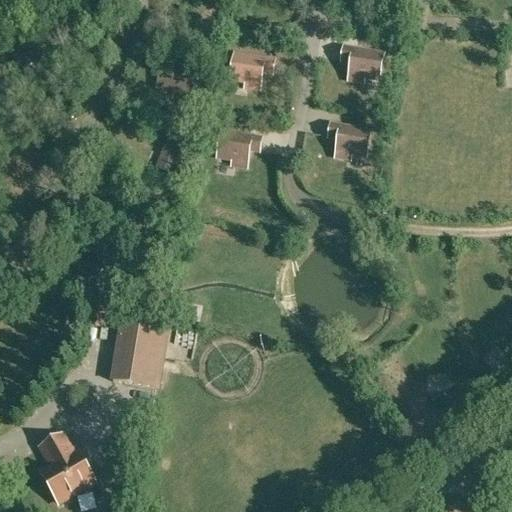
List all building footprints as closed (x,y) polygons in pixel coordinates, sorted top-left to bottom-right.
[(73,7),(70,0),(67,0),(57,5),(70,32),(81,27),(83,31),(95,25),(84,1),(73,7)] [(19,36),(15,28),(2,34),(14,62),(25,57),(27,60),(40,55),(30,31),(19,36)] [(380,82),(384,56),(344,49),(342,58),(352,59),(348,82),(360,84),(361,79),(380,82)] [(274,71),(275,63),(235,56),(230,82),(249,85),(248,90),(260,92),(264,70),(274,71)] [(192,88),(195,75),(170,69),(168,81),(159,79),(156,92),(186,99),(188,88),(192,88)] [(367,159),(371,133),(331,126),(329,135),(339,136),(335,159),(347,161),(348,156),(367,159)] [(261,149),(262,140),(222,134),(217,159),(236,162),(235,168),(247,170),(251,147),(261,149)] [(173,175),(185,146),(169,139),(156,168),(173,175)] [(167,232),(168,218),(160,217),(162,205),(136,202),(134,215),(138,216),(137,228),(167,232)] [(186,307),(185,316),(196,318),(197,309),(186,307)] [(160,391),(171,325),(122,318),(111,383),(160,391)] [(511,347),(487,368),(498,381),(511,369),(511,347)] [(469,384),(422,389),(423,404),(470,399),(469,384)] [(75,454),(64,436),(41,449),(52,467),(42,473),(59,504),(96,483),(78,452),(75,454)]
